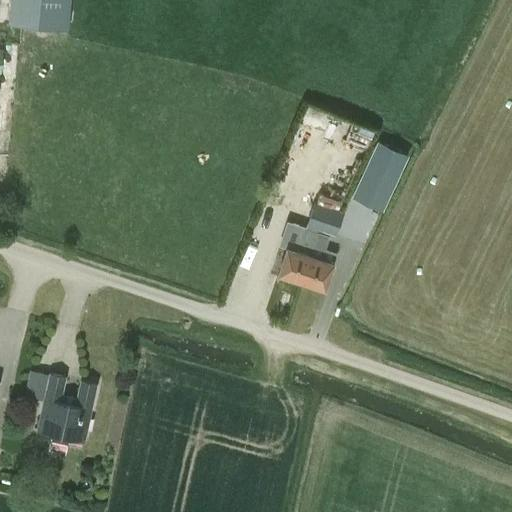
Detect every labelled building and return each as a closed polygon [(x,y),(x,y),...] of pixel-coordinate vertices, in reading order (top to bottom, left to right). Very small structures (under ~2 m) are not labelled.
[(67,0),(8,0),(7,20),(65,25),(67,0)] [(351,120),(346,139),(367,145),(372,125),(351,120)] [(352,194),(382,207),(408,150),(379,136),(352,194)] [(307,225),(335,234),(343,214),(313,204),(307,225)] [(311,254),(318,232),(318,231),(318,230),(307,227),(299,250),(287,246),(279,273),(302,280),(311,254)] [(311,254),(302,280),(325,288),(334,261),(311,254)] [(49,374),(37,430),(52,433),(51,439),(69,443),(70,437),(84,440),(97,382),(81,378),(77,398),(61,395),(66,375),(50,372),(49,374)]
